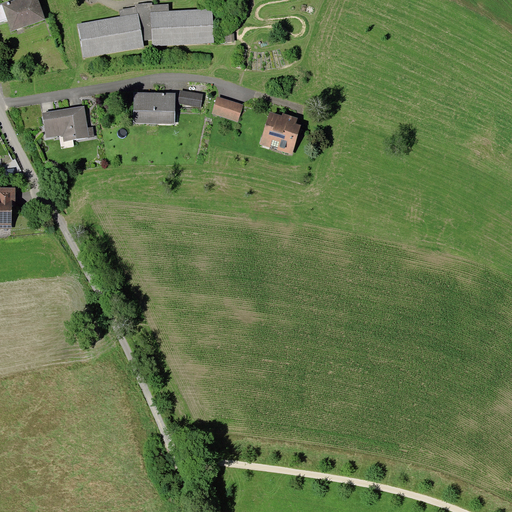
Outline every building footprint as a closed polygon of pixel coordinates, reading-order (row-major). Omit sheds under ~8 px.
[(38,0),(14,0),(2,4),(7,19),(11,31),(46,19),(38,0)] [(120,16),(77,24),(84,57),(144,46),(143,40),(153,40),(153,46),(214,42),(212,8),(169,11),(169,4),(152,5),(152,2),(136,4),(136,7),(119,9),(120,16)] [(224,33),(224,42),(234,42),(234,32),(224,33)] [(178,103),(201,107),(203,94),(180,90),(178,103)] [(133,123),(175,124),(175,93),(134,92),(133,123)] [(212,114),(238,122),(244,105),(217,96),(212,114)] [(84,106),(42,112),(46,138),(63,135),(64,142),(89,137),(88,127),(84,106)] [(282,115),(270,111),(260,144),(292,154),(301,125),(296,123),(298,118),(283,113),(282,115)] [(0,227),(12,228),(12,205),(16,205),(16,187),(0,186),(0,227)]
